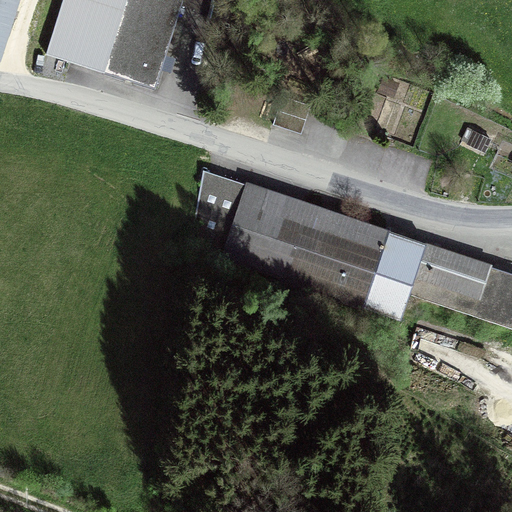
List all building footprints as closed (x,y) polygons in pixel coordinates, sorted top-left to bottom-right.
[(0,0),(0,65),(7,68),(27,0),(0,0)] [(187,0),(131,0),(108,74),(159,90),(187,0)] [(278,103),(270,125),(298,135),(306,113),(278,103)] [(412,300),(430,242),(207,171),(183,247),(406,318),(412,300)] [(511,268),(430,242),(412,300),(511,332),(511,268)]
